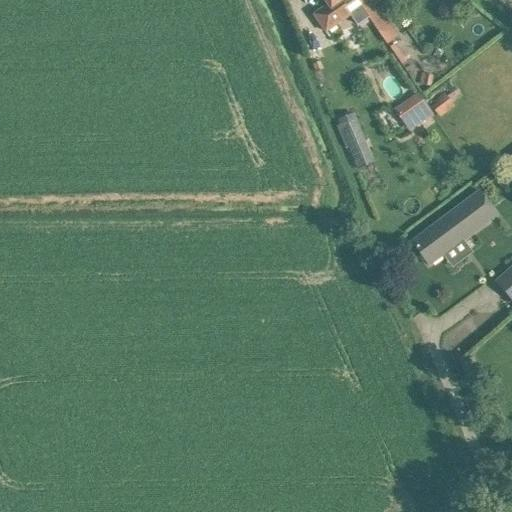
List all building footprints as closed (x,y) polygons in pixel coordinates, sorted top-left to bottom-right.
[(328,5),(313,16),(326,34),(351,17),(357,26),(368,18),(381,36),(388,45),(397,38),(374,4),(378,0),(324,0),(327,4),(328,5)] [(455,105),(444,93),(435,100),(436,102),(431,106),(441,117),(455,105)] [(420,98),(409,105),(419,119),(430,112),(420,98)] [(375,163),(356,119),(339,127),(358,171),(375,163)] [(461,240),(462,241),(497,215),(480,192),(412,242),(429,265),(456,245),(455,244),(461,240)] [(511,302),(511,266),(494,283),(511,302)]
